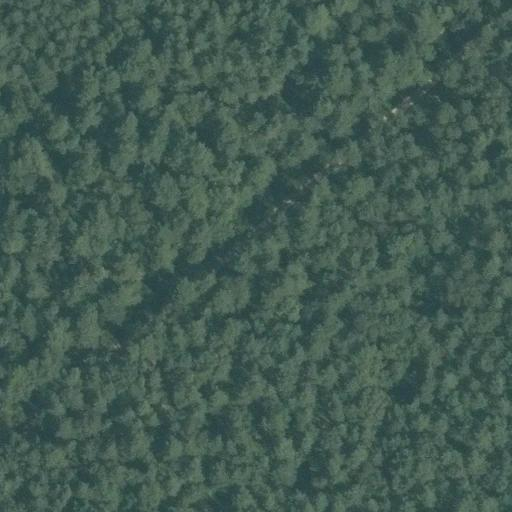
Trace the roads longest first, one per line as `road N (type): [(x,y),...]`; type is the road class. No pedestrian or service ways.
road 1 (unknown): [(0,460),(511,25)]
road 2 (track): [(179,309),(0,110)]
